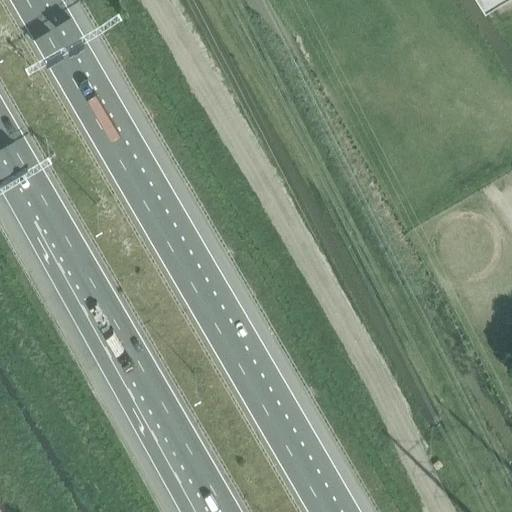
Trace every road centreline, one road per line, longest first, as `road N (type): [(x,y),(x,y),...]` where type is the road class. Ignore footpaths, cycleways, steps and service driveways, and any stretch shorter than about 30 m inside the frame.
road 1 (motorway): [(324,511),(29,0)]
road 2 (motorway): [(0,122),(224,511)]
